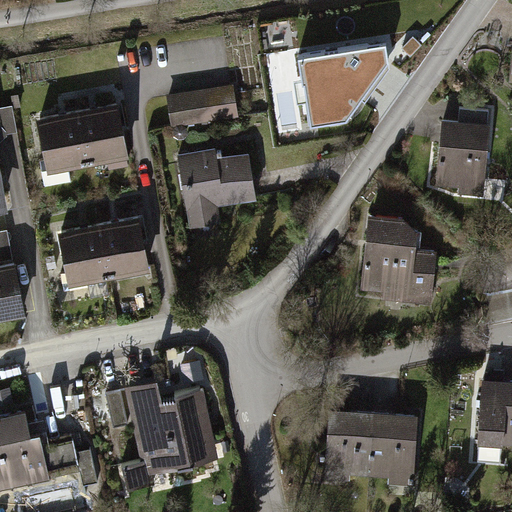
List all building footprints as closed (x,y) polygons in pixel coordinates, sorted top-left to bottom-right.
[(389,59),(387,41),(299,54),(303,81),(311,80),(317,121),(347,115),(389,59)] [(245,113),(240,82),(174,93),(179,123),(245,113)] [(0,92),(0,140),(10,139),(1,92),(0,92)] [(93,104),(104,158),(138,151),(127,97),(93,104)] [(104,158),(93,104),(49,113),(60,166),(104,158)] [(493,119),(445,115),(439,181),(465,183),(464,191),(486,193),(493,119)] [(265,196),(255,140),(185,152),(198,227),(227,222),(224,204),(265,196)] [(420,226),(404,210),(368,207),(362,287),(387,289),(386,299),(434,303),(439,244),(418,242),(420,226)] [(109,218),(120,271),(159,263),(148,210),(109,218)] [(120,271),(109,218),(72,226),(83,279),(120,271)] [(0,261),(0,317),(34,310),(23,257),(0,261)] [(511,444),(511,376),(484,375),(480,442),(511,444)] [(169,393),(166,378),(112,388),(120,425),(141,421),(148,460),(131,463),(136,488),(161,484),(159,471),(223,459),(209,386),(169,393)] [(365,472),(370,407),(331,404),(326,469),(365,472)] [(0,490),(53,478),(36,405),(0,413),(0,490)] [(370,407),(365,472),(414,476),(419,411),(370,407)]
